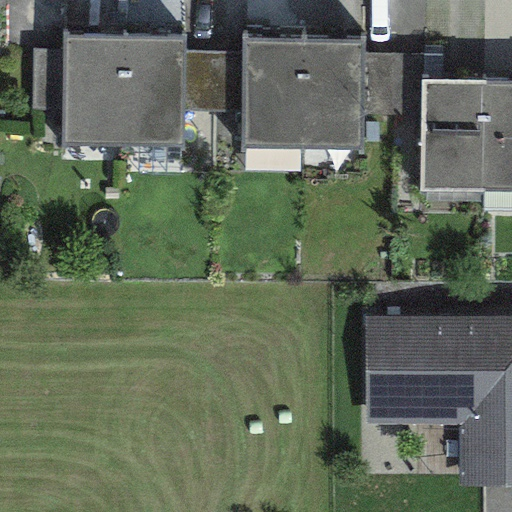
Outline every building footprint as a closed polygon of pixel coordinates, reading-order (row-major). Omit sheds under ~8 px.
[(67,142),(125,143),(127,44),(70,43),(69,53),(44,52),(43,106),(68,107),(67,142)] [(246,144),(302,145),(304,44),(248,43),(247,62),(214,61),(213,109),(247,110),(246,144)] [(182,108),(213,109),(214,61),(185,61),(185,45),(127,44),(125,143),(181,144),(182,108)] [(363,46),(304,44),(302,145),(360,146),(361,114),(395,115),(396,58),(363,57),(363,46)] [(481,190),(482,84),(424,83),(423,189),(481,190)] [(511,190),(511,84),(482,84),(481,190),(511,190)] [(511,314),(366,314),(366,426),(462,426),(462,486),(511,486),(511,314)]
